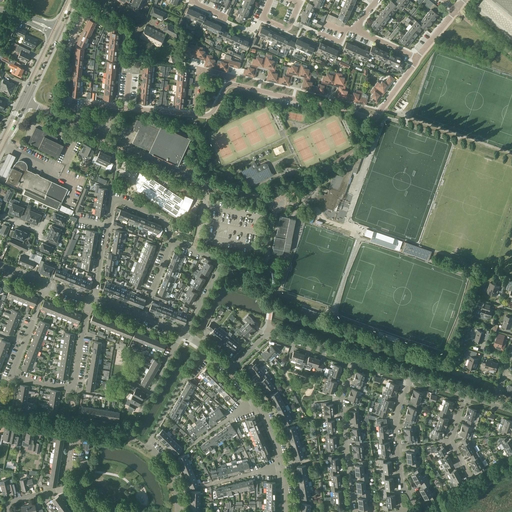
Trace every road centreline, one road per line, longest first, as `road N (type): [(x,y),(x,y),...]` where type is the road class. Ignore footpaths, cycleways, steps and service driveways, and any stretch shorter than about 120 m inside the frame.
road 1 (residential): [(226,85),(371,120),(416,58)]
road 2 (residential): [(24,341),(11,376),(75,388),(88,301)]
road 3 (residential): [(172,242),(162,217),(111,199),(94,299)]
road 4 (residential): [(351,511),(340,397),(352,360)]
road 5 (residential): [(402,511),(413,504),(400,479),(397,437),(408,377)]
road 6 (residential): [(172,242),(223,261),(182,334)]
road 7 (residential): [(75,124),(83,103),(193,113)]
